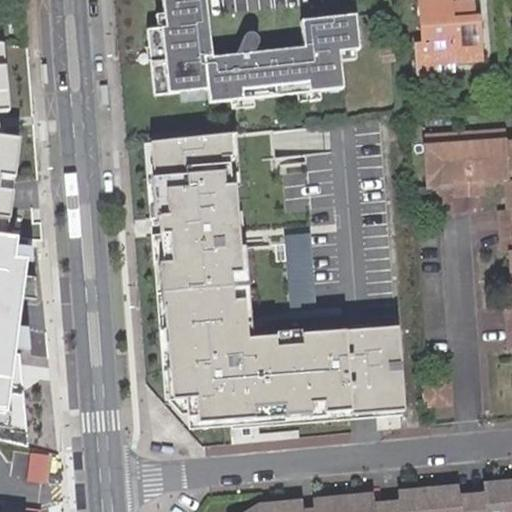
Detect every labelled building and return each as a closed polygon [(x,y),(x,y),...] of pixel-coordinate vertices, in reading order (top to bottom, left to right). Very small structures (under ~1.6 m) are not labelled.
[(208,89),(209,102),(343,88),(340,52),(360,50),(356,16),(303,21),(306,54),(206,65),(199,0),(144,0),(155,94),(208,89)] [(413,46),(415,76),(430,74),(429,64),(483,60),(480,23),(472,23),(449,25),(447,4),(446,0),(417,0),(421,46),(413,46)] [(447,4),(449,25),(472,23),(470,2),(447,4)] [(1,45),(0,44),(0,441),(27,448),(18,353),(29,352),(27,329),(17,329),(26,261),(15,259),(18,237),(0,235),(0,219),(8,220),(11,192),(0,190),(0,177),(13,179),(18,141),(0,137),(0,112),(7,112),(1,45)] [(167,400),(177,415),(196,423),(399,412),(394,325),(244,333),(230,125),(149,130),(167,400)] [(429,136),(433,186),(446,185),(449,181),(456,181),(456,185),(457,194),(489,192),(489,182),(489,179),(498,179),(502,182),(511,181),(509,131),(429,136)] [(313,230),(283,231),(288,306),(318,304),(313,230)] [(453,378),(428,380),(429,402),(454,400),(453,378)] [(50,457),(30,455),(27,483),(47,485),(50,457)] [(504,511),(502,486),(473,489),(474,499),(445,501),(444,491),(388,497),(389,507),(359,509),(358,499),(303,504),(303,511),(504,511)]
